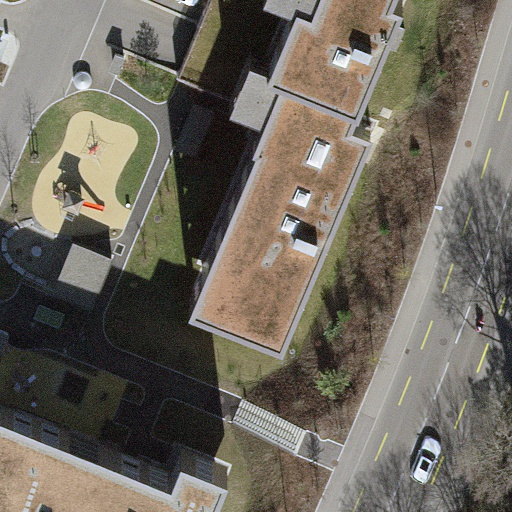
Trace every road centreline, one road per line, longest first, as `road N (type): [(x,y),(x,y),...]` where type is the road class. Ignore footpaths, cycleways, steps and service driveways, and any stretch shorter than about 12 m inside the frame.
road 1 (secondary): [(388,511),(511,185)]
road 2 (residential): [(59,0),(0,141)]
